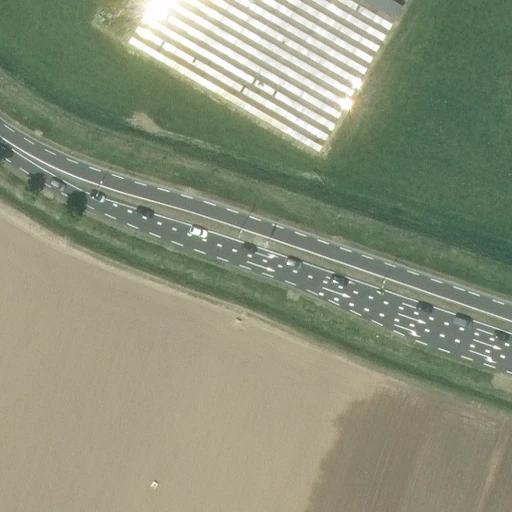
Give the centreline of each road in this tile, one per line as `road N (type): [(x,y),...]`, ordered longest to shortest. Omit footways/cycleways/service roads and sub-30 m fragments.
road 1 (primary): [(0,141),(45,181),(130,220),(511,353)]
road 2 (primary): [(511,315),(85,177),(0,135)]
